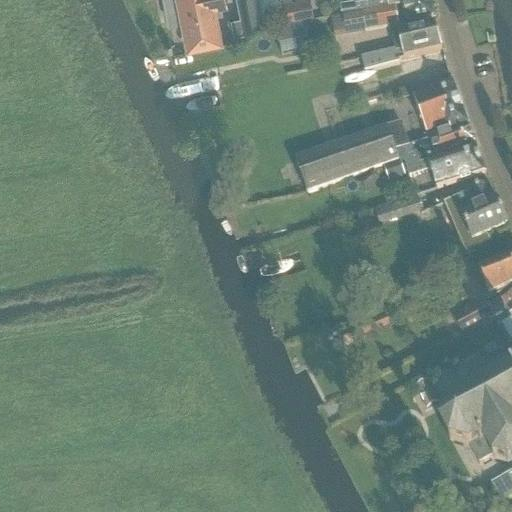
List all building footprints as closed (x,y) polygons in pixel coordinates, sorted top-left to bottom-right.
[(216,11),(215,4),(225,2),(224,0),(164,0),(169,22),(181,20),(186,47),(219,40),(214,13),(216,11)] [(362,13),(403,6),(406,25),(434,20),(430,0),(377,0),(369,1),(368,0),(361,0),(352,2),(353,5),(339,8),(341,16),(362,13)] [(313,24),(309,5),(284,10),(287,29),(304,26),(313,24)] [(365,34),(398,28),(395,9),(361,15),(361,16),(342,19),(342,17),(331,20),(335,42),(365,36),(365,34)] [(262,30),(259,13),(229,19),(232,36),(262,30)] [(287,29),(276,31),(279,46),(295,43),(307,40),(304,26),(287,29)] [(442,53),(435,28),(395,37),(392,41),(395,54),(374,58),(377,71),(399,65),(399,63),(442,53)] [(452,85),(413,99),(428,141),(468,127),(452,85)] [(431,149),(435,161),(475,148),(468,127),(428,141),(408,148),(400,124),(295,162),(307,196),(383,169),(399,163),(395,153),(421,144),(423,152),(431,149)] [(403,159),(405,166),(409,179),(430,172),(436,191),(485,175),(475,148),(435,161),(419,166),(416,155),(403,159)] [(399,163),(383,169),(388,183),(404,177),(399,163)] [(464,196),(443,206),(446,213),(456,209),(465,228),(458,231),(467,251),(487,243),(485,239),(495,234),(497,239),(509,234),(507,229),(508,229),(498,204),(496,204),(488,185),(465,196),(464,196)] [(375,211),(379,224),(402,216),(398,203),(375,211)] [(489,299),(493,297),(511,287),(511,259),(478,272),(489,299)] [(511,321),(511,294),(502,300),(488,307),(486,303),(455,320),(463,334),(506,310),(511,321)] [(494,345),(483,351),(487,359),(498,353),(494,345)] [(511,369),(448,404),(446,406),(441,423),(441,426),(449,440),(451,442),(452,442),(468,446),(468,447),(469,447),(479,466),(492,458),(492,459),(494,460),(507,464),(509,464),(511,461),(511,369)] [(439,404),(432,392),(418,400),(425,412),(439,404)] [(511,473),(491,486),(502,505),(511,498),(511,473)]
